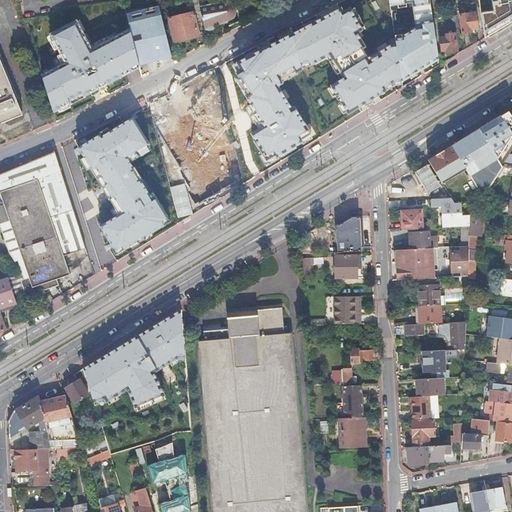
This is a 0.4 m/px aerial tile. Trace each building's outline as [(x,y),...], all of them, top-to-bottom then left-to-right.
[(388,0),(395,41),(402,82),(439,61),(429,0),(388,0)] [(365,28),(351,3),(292,33),(302,70),(329,57),(342,80),(328,88),(347,114),(402,82),(395,41),(367,60),(355,33),(365,28)] [(131,33),(139,65),(172,57),(159,6),(126,14),(131,33)] [(478,29),(476,13),(460,15),(463,34),(473,32),(472,30),(478,29)] [(460,25),(458,15),(451,16),(452,26),(460,25)] [(75,20),(47,32),(66,68),(42,80),(52,112),(139,65),(131,33),(93,53),(75,20)] [(302,70),(292,33),(231,65),(237,76),(235,78),(260,123),(250,133),(267,162),(312,137),(277,83),(302,70)] [(447,53),(456,52),(458,51),(456,34),(447,35),(447,37),(441,38),(443,51),(446,50),(447,53)] [(0,123),(19,116),(22,114),(0,59),(0,123)] [(511,117),(509,112),(480,129),(497,159),(498,159),(511,138),(511,132),(509,129),(511,126),(511,117)] [(148,145),(129,116),(77,150),(119,216),(98,229),(115,254),(167,220),(127,158),(148,145)] [(469,175),(482,197),(492,182),(502,166),(498,159),(497,159),(480,129),(452,146),(466,170),(469,175)] [(452,146),(428,161),(442,184),(466,170),(452,146)] [(23,279),(28,296),(58,286),(56,280),(70,276),(64,257),(86,249),(55,153),(0,174),(0,193),(9,221),(27,277),(23,279)] [(408,170),(423,196),(442,184),(428,161),(408,170)] [(0,223),(9,221),(0,193),(0,223)] [(451,198),(431,199),(431,208),(441,207),(443,228),(469,227),(469,216),(462,216),(461,203),(454,204),(451,198)] [(402,212),(402,231),(423,229),(421,211),(402,212)] [(483,212),(473,211),(469,216),(469,227),(469,236),(477,237),(481,237),(483,212)] [(0,228),(8,254),(16,259),(21,273),(23,279),(27,277),(9,221),(0,223),(0,228)] [(351,221),(301,250),(302,261),(310,260),(309,255),(329,254),(362,252),(360,221),(351,221)] [(411,250),(434,248),(437,248),(437,236),(429,237),(429,232),(411,233),(411,242),(411,250)] [(477,237),(469,236),(468,246),(468,249),(476,250),(477,237)] [(462,277),(467,276),(468,261),(468,249),(468,246),(451,247),(452,277),(462,277)] [(396,251),(398,280),(417,279),(435,278),(434,248),(411,250),(396,251)] [(357,269),(357,256),(335,256),(336,279),(357,279),(357,269)] [(310,260),(302,261),(303,277),(311,277),(310,260)] [(21,273),(7,277),(15,300),(28,296),(23,279),(21,273)] [(0,309),(1,312),(17,307),(15,300),(7,277),(0,280),(0,309)] [(417,279),(419,307),(440,306),(440,296),(438,278),(435,278),(417,279)] [(511,296),(511,279),(502,278),(499,295),(511,296)] [(355,297),(338,297),(340,325),(360,325),(360,316),(355,316),(355,297)] [(440,306),(419,307),(420,324),(424,324),(442,323),(441,305),(440,306)] [(83,368),(96,404),(125,388),(136,412),(164,398),(153,373),(177,356),(185,356),(181,310),(83,368)] [(500,338),(511,340),(511,338),(511,312),(505,312),(505,317),(502,317),(502,316),(501,316),(500,329),(494,328),(493,337),(500,338)] [(200,338),(214,511),(306,511),(291,335),(262,336),(257,316),(227,318),(227,337),(200,338)] [(192,320),(183,321),(184,332),(193,331),(192,320)] [(465,348),(466,323),(438,324),(439,324),(439,335),(441,335),(443,336),(444,336),(445,337),(446,338),(447,339),(448,341),(448,343),(449,350),(465,348)] [(420,324),(406,325),(406,336),(425,335),(424,324),(420,324)] [(511,339),(511,340),(500,338),(498,364),(511,365),(511,339)] [(360,361),(377,360),(376,350),(359,351),(359,350),(350,350),(351,364),(360,364),(360,361)] [(444,350),(424,351),(425,371),(445,370),(444,350)] [(511,383),(511,365),(498,364),(481,362),(480,370),(505,372),(504,382),(511,383)] [(343,385),(352,385),(352,377),(351,370),(343,370),(343,380),(343,385)] [(442,378),(415,380),(416,388),(418,388),(419,397),(429,396),(437,396),(444,395),(442,378)] [(89,395),(80,380),(66,389),(75,403),(89,395)] [(497,402),(510,403),(511,402),(511,385),(502,384),(502,391),(498,391),(497,402)] [(345,419),(360,418),(363,418),(361,386),(343,386),(344,403),(345,419)] [(15,411),(9,422),(10,440),(39,422),(42,435),(33,436),(34,450),(36,449),(41,449),(47,449),(51,449),(50,442),(41,402),(39,396),(15,411)] [(429,396),(419,397),(411,398),(412,406),(412,420),(430,419),(429,396)] [(437,396),(429,396),(430,419),(439,418),(437,396)] [(81,447),(66,397),(41,402),(50,442),(57,442),(57,448),(66,448),(81,447)] [(511,422),(511,403),(510,403),(497,402),(496,402),(494,421),(498,421),(511,422)] [(337,419),(339,419),(345,419),(344,403),(337,404),(337,419)] [(339,419),(341,449),(365,447),(365,433),(361,433),(360,418),(345,419),(339,419)] [(481,436),(488,436),(489,420),(472,419),(471,435),(462,435),(461,444),(461,449),(480,450),(480,440),(480,437),(481,436)] [(412,421),(414,447),(429,446),(428,437),(434,436),(434,420),(412,421)] [(511,443),(511,435),(511,422),(498,421),(496,441),(511,443)] [(462,435),(462,424),(454,424),(454,436),(448,436),(449,445),(450,445),(461,444),(462,435)] [(414,447),(406,447),(408,466),(410,468),(421,466),(421,464),(425,464),(429,464),(429,463),(444,462),(443,460),(449,454),(450,454),(450,445),(449,445),(429,446),(414,447)] [(36,451),(16,452),(16,461),(19,461),(20,472),(34,471),(35,487),(49,486),(47,449),(41,449),(36,449),(36,451)] [(111,456),(110,456),(109,451),(98,455),(99,461),(111,456)] [(87,465),(99,461),(98,455),(85,460),(87,465)] [(142,475),(138,463),(127,466),(131,478),(142,475)] [(502,487),(486,490),(489,509),(505,506),(502,487)] [(152,511),(146,489),(137,492),(141,506),(134,508),(135,511),(152,511)] [(490,511),(489,509),(486,490),(470,493),(473,511),(490,511)] [(141,506),(137,492),(130,494),(134,508),(141,506)] [(175,511),(171,497),(152,503),(154,511),(175,511)] [(458,511),(456,503),(438,506),(439,511),(458,511)]
